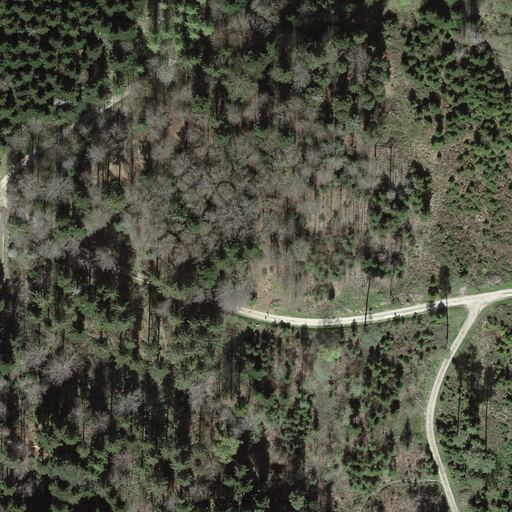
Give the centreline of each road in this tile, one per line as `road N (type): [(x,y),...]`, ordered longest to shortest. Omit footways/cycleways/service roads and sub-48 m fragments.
road 1 (track): [(0,207),(40,222),(86,255),(231,306),(354,317),(511,295)]
road 2 (track): [(267,0),(86,117),(0,191)]
road 3 (track): [(480,297),(426,412),(454,511)]
